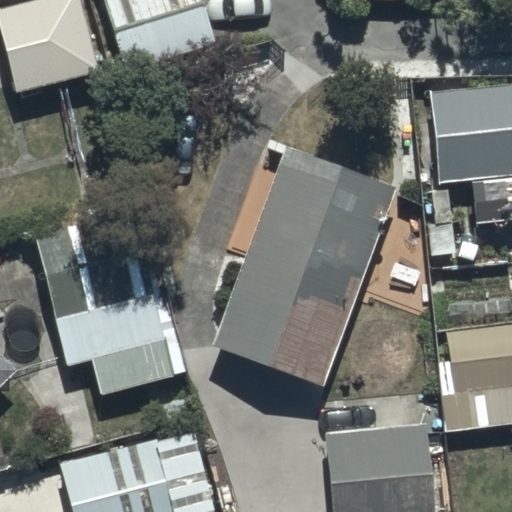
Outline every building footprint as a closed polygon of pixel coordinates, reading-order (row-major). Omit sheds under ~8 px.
[(45,0),(0,10),(0,88),(2,97),(85,78),(84,74),(94,72),(77,0),(45,0)] [(198,0),(91,0),(114,78),(213,49),(198,0)] [(511,83),(415,96),(426,186),(457,182),(459,202),(473,200),(471,182),(511,177),(511,83)] [(378,186),(270,148),(198,349),(306,387),(378,186)] [(175,372),(156,295),(130,301),(109,216),(20,238),(52,367),(79,361),(87,394),(175,372)] [(511,325),(422,336),(433,434),(511,425),(511,325)] [(307,435),(315,511),(423,511),(418,427),(307,435)] [(203,511),(206,511),(184,432),(141,444),(139,436),(45,462),(58,511),(203,511)]
